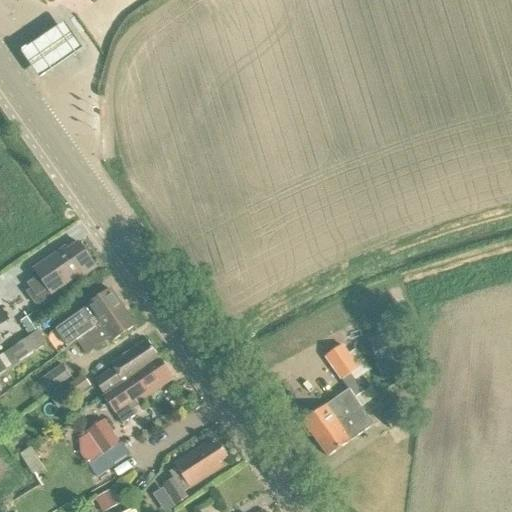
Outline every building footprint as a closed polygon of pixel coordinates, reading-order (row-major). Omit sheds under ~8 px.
[(96,8),(82,18),(98,39),(111,28),(96,8)] [(85,49),(66,24),(24,52),(42,79),(85,49)] [(66,249),(35,270),(40,277),(29,284),(37,296),(48,288),(52,294),(81,275),(83,278),(96,269),(79,244),(67,252),(66,249)] [(78,343),(123,310),(111,292),(88,308),(89,308),(56,331),(69,348),(77,342),(78,343)] [(123,310),(78,343),(87,356),(111,340),(114,344),(136,328),(123,310)] [(2,356),(12,369),(46,344),(36,331),(2,356)] [(395,332),(369,342),(382,380),(409,370),(395,332)] [(115,370),(95,383),(103,395),(159,357),(148,342),(112,366),(115,370)] [(349,391),(303,423),(315,440),(360,408),(354,399),(363,393),(349,374),(358,369),(342,346),(326,357),(349,391)] [(161,361),(105,399),(124,427),(139,417),(133,409),(168,385),(165,380),(171,376),(161,361)] [(47,396),(71,378),(62,366),(38,383),(47,396)] [(58,410),(90,387),(83,376),(50,399),(58,410)] [(408,420),(397,404),(381,415),(392,431),(408,420)] [(360,408),(315,440),(327,458),(373,426),(360,408)] [(120,445),(104,421),(86,433),(102,457),(120,445)] [(17,424),(4,433),(13,446),(26,437),(17,424)] [(175,466),(185,481),(179,484),(176,479),(164,486),(177,505),(188,498),(186,493),(223,469),(220,463),(227,458),(218,445),(215,447),(212,442),(175,466)] [(109,493),(95,500),(101,511),(109,511),(117,508),(109,493)]
